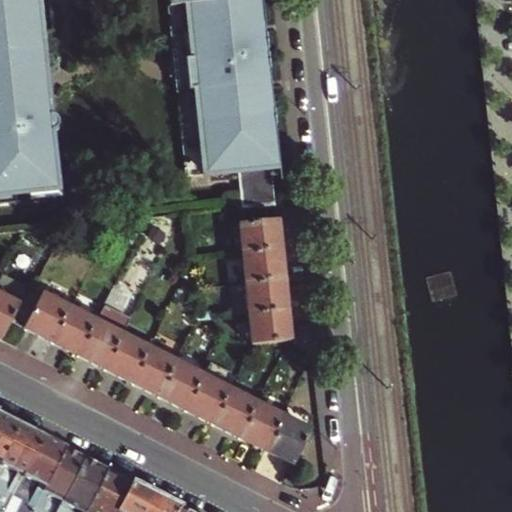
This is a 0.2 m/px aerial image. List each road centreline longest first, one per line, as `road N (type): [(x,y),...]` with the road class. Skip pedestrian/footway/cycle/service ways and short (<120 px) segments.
road 1 (secondary): [(304,0),(355,511)]
road 2 (residential): [(0,377),(265,511)]
